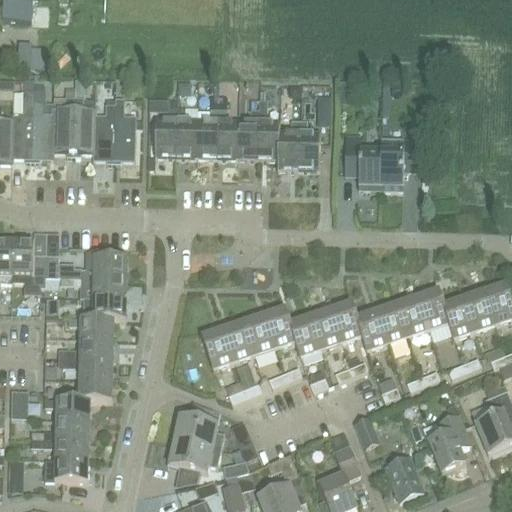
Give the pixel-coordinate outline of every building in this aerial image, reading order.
[(0,4),(0,30),(3,31),(3,25),(32,25),(32,7),(2,7),(2,5),(0,4)] [(18,47),(17,75),(38,75),(39,50),(31,49),(31,48),(18,47)] [(12,84),(0,83),(0,94),(12,95),(12,84)] [(24,83),(24,96),(32,96),(34,96),(34,94),(34,84),(24,83)] [(178,100),(190,100),(190,88),(178,88),(178,100)] [(299,101),(299,90),(288,90),(288,97),(292,101),(299,101)] [(32,96),(31,166),(39,166),(39,163),(51,164),(52,119),(42,118),(42,108),(42,94),(34,94),(34,96),(32,96)] [(54,119),(52,119),(51,164),(53,164),(53,158),(67,158),(67,161),(72,161),(74,95),(66,95),(66,103),(65,103),(65,114),(54,115),(54,119)] [(74,95),(72,161),(80,162),(80,158),(92,158),(95,120),(94,115),(83,115),(84,104),(75,104),(75,95),(74,95)] [(259,105),(258,165),(278,166),(277,175),(279,127),(266,127),(267,105),(266,105),(266,96),(259,95),(258,105),(259,105)] [(12,124),(11,124),(11,164),(12,164),(11,169),(12,169),(12,163),(26,163),(26,166),(31,166),(32,96),(24,96),(24,107),(23,118),(12,118),(12,124)] [(217,103),(216,164),(236,164),(237,126),(225,126),(225,114),(226,98),(217,98),(217,103)] [(95,120),(92,158),(93,159),(93,165),(107,165),(108,169),(114,169),(113,103),(106,103),(106,110),(106,121),(95,121),(95,115),(94,115),(95,120)] [(124,103),(113,103),(114,169),(121,169),(121,166),(135,166),(136,134),(142,134),(142,125),(136,125),(136,122),(124,122),(124,110),(124,103)] [(197,125),(196,163),(216,164),(217,103),(209,103),(209,114),(209,125),(197,125)] [(149,104),(149,115),(158,115),(158,104),(149,104)] [(237,126),(236,164),(258,165),(259,105),(258,105),(250,105),(249,126),(237,126)] [(1,113),(0,113),(0,168),(11,169),(12,164),(11,164),(11,124),(1,124),(1,113)] [(175,163),(176,113),(168,113),(168,124),(155,124),(155,135),(155,163),(175,163)] [(176,113),(175,163),(196,163),(197,125),(184,125),(185,113),(176,113)] [(321,116),(315,121),(315,130),(328,131),(329,116),(321,116)] [(279,127),(277,175),(297,176),(298,126),(291,126),(291,137),(278,137),(279,127)] [(307,126),(298,126),(297,176),(319,176),(320,138),(307,138),(307,126)] [(381,151),(380,196),(380,190),(403,191),(403,177),(417,177),(417,145),(403,145),(403,146),(381,146),(381,151)] [(380,196),(381,151),(360,151),(360,149),(345,148),(345,181),(358,181),(358,195),(380,196)] [(13,246),(0,245),(0,285),(0,280),(12,280),(13,246)] [(13,246),(12,280),(24,281),(24,292),(24,299),(40,299),(40,292),(45,293),(45,283),(45,261),(33,260),(34,246),(13,246)] [(81,283),(127,284),(127,263),(110,263),(110,257),(86,257),(85,275),(81,275),(81,283)] [(58,261),(45,261),(45,283),(58,283),(58,261)] [(127,284),(81,283),(60,283),(60,290),(92,291),(92,304),(127,304),(127,284)] [(511,311),(503,285),(482,292),(495,330),(511,324),(511,311)] [(436,291),(415,298),(428,336),(449,329),(442,306),(438,297),(436,291)] [(495,330),(482,292),(462,299),(475,337),(495,330)] [(428,336),(415,298),(395,305),(407,343),(428,336)] [(63,312),(89,312),(89,299),(63,299),(63,312)] [(462,299),(442,306),(449,329),(454,344),(475,337),(462,299)] [(46,303),(46,317),(58,317),(58,303),(46,303)] [(354,318),(355,318),(350,303),(326,311),(339,349),(361,341),(362,341),(354,318)] [(127,304),(92,304),(92,316),(79,315),(79,324),(68,323),(68,324),(113,325),(126,325),(127,304)] [(407,343),(395,305),(375,311),(387,349),(407,343)] [(288,324),(283,310),(262,317),(274,354),(294,347),(295,347),(288,324)] [(339,349),(326,311),(306,318),(319,355),(339,349)] [(375,311),(355,318),(354,318),(362,341),(361,341),(366,356),(387,349),(375,311)] [(3,315),(4,335),(27,333),(26,313),(3,315)] [(262,317),(241,324),(254,361),(274,354),(262,317)] [(306,318),(288,324),(295,347),(294,347),(299,362),(319,355),(306,318)] [(113,325),(68,324),(68,331),(79,331),(79,345),(113,345),(113,325)] [(254,361),(241,324),(221,330),(234,368),(254,361)] [(234,368),(221,330),(200,337),(213,375),(234,368)] [(113,345),(79,345),(80,355),(68,355),(58,355),(58,364),(113,365),(113,345)] [(494,375),(498,373),(508,369),(505,360),(490,366),(494,375)] [(463,369),(460,362),(446,368),(449,375),(447,376),(451,385),(466,378),(463,369)] [(477,363),(463,369),(466,378),(481,372),(477,363)] [(113,365),(58,364),(57,371),(68,371),(79,372),(79,385),(112,385),(113,365)] [(349,373),(353,382),(367,376),(364,367),(349,373)] [(511,367),(508,369),(498,373),(503,385),(511,381),(511,367)] [(297,372),(283,379),(287,388),(301,382),(297,372)] [(353,382),(349,373),(334,379),(338,388),(353,382)] [(321,376),(310,380),(313,388),(324,383),(321,376)] [(421,382),(425,391),(440,385),(436,376),(421,382)] [(255,389),(252,379),(240,383),(244,393),(255,389)] [(287,388),(283,379),(268,385),(272,394),(287,388)] [(425,391),(421,382),(406,388),(410,398),(425,391)] [(324,383),(309,389),(313,398),(328,392),(324,383)] [(112,385),(79,385),(79,396),(67,396),(67,405),(90,406),(112,407),(112,385)] [(243,395),(246,404),(261,397),(258,389),(243,395)] [(486,397),(489,403),(507,396),(504,389),(486,397)] [(385,408),(400,402),(396,393),(381,399),(385,408)] [(246,404),(243,395),(228,401),(232,410),(246,404)] [(25,410),(25,397),(11,396),(11,409),(25,410)] [(489,403),(484,405),(491,421),(475,428),(488,460),(511,450),(511,441),(507,429),(511,426),(511,408),(507,396),(489,403)] [(90,425),(90,406),(67,405),(45,404),(45,412),(57,411),(56,424),(90,425)] [(451,422),(457,419),(454,410),(447,412),(451,422)] [(428,447),(441,479),(465,469),(459,455),(471,450),(459,420),(437,429),(442,441),(428,447)] [(174,446),(220,456),(224,439),(216,437),(217,431),(179,422),(174,446)] [(353,429),(363,453),(378,446),(368,423),(353,429)] [(90,425),(56,424),(56,437),(31,437),(31,445),(89,446),(90,425)] [(252,448),(243,428),(232,433),(240,453),(252,448)] [(89,446),(31,445),(31,453),(55,454),(55,466),(89,466),(89,446)] [(220,456),(174,446),(169,469),(207,477),(208,470),(217,472),(220,456)] [(343,479),(318,490),(327,511),(356,511),(345,486),(360,479),(349,452),(334,458),(343,479)] [(289,459),(266,469),(271,481),(281,477),(286,488),(299,482),(289,459)] [(399,506),(424,496),(409,461),(384,472),(399,506)] [(23,486),(23,466),(9,466),(9,486),(23,486)] [(89,466),(55,466),(44,466),(44,486),(88,488),(89,466)] [(245,466),(223,472),(225,483),(237,481),(242,480),(248,477),(245,466)] [(225,483),(227,492),(239,489),(237,481),(225,483)] [(240,487),(244,511),(260,509),(256,484),(240,487)] [(221,493),(225,511),(243,511),(239,489),(227,492),(221,493)] [(296,511),(288,491),(272,498),(274,503),(262,508),(263,511),(296,511)]
